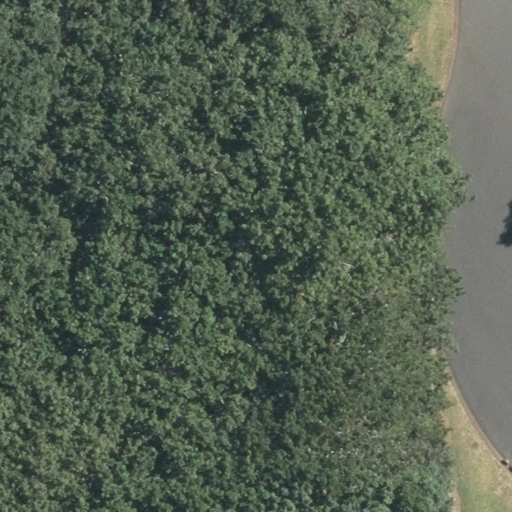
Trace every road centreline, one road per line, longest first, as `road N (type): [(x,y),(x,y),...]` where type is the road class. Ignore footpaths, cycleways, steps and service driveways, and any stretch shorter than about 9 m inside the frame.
road 1 (unclassified): [(96,0),(164,511)]
road 2 (unclassified): [(511,325),(497,254),(497,0)]
